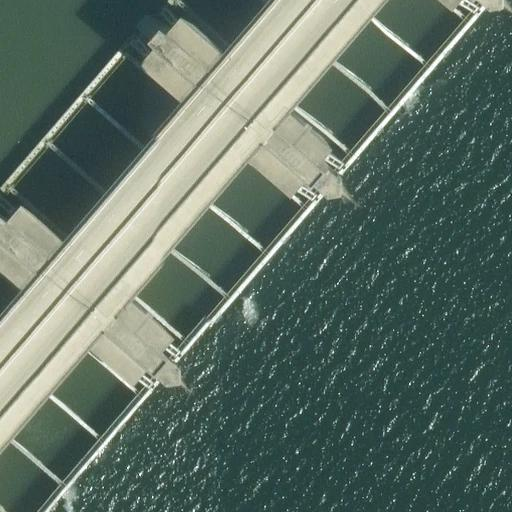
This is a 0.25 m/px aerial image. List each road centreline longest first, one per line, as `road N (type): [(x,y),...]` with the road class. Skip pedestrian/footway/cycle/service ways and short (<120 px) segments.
road 1 (unclassified): [(0,429),(370,0)]
road 2 (trunk): [(0,388),(335,0)]
road 3 (trunk): [(294,0),(0,340)]
